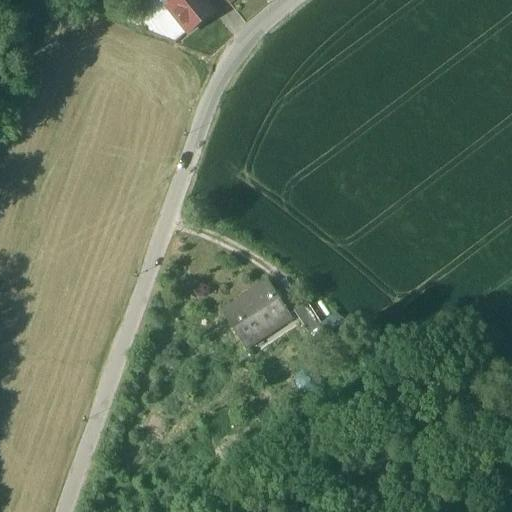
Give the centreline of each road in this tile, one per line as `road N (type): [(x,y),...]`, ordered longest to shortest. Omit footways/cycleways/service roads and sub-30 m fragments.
road 1 (tertiary): [(289,0),(220,77),(62,511)]
road 2 (track): [(172,511),(263,459),(511,281)]
road 3 (track): [(0,130),(22,79),(39,0)]
